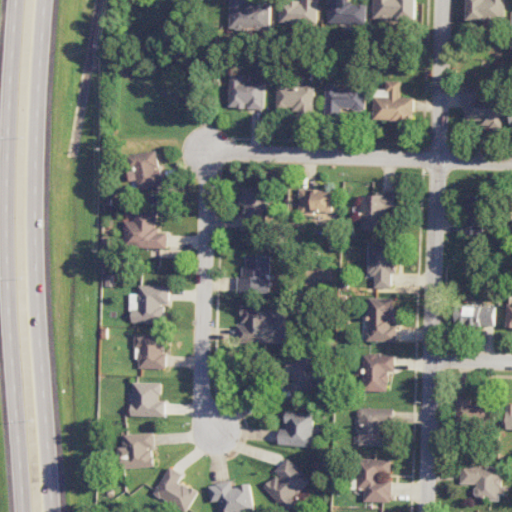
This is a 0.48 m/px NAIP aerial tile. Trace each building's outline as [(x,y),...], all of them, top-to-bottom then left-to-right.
[(271,29),(272,3),(248,2),(247,0),(232,0),(232,28),(271,29)] [(282,1),(281,23),(318,24),(318,0),(302,0),(302,1),(282,1)] [(367,24),(368,3),(349,2),(349,0),(328,0),(328,23),(367,24)] [(374,0),(374,19),(416,21),(416,0),(374,0)] [(467,0),(467,23),(505,24),(505,0),(467,0)] [(246,81),(246,75),(232,74),(231,107),(249,108),(249,109),(265,109),(266,81),(246,81)] [(374,121),(413,122),(413,97),(400,97),(401,81),(386,80),(386,89),(375,89),(374,121)] [(278,85),(278,107),(299,108),(299,119),(315,119),(315,86),(278,85)] [(327,86),(326,116),(342,116),(342,109),(366,110),(366,87),(327,86)] [(502,125),(502,97),(481,96),(481,86),(464,86),(463,124),(502,125)] [(130,181),(137,180),(138,188),(163,184),(161,168),(160,168),(157,150),(126,155),(130,181)] [(241,230),(269,230),(270,187),(241,187),(241,209),(242,209),(241,230)] [(300,213),(335,213),(335,190),(300,189),(300,213)] [(395,208),(395,193),(363,192),(362,230),(388,231),(388,208),(395,208)] [(485,234),(486,196),(465,196),(464,234),(485,234)] [(168,248),(168,232),(159,232),(159,211),(136,211),(136,221),(125,220),(125,248),(168,248)] [(370,274),(376,274),(376,287),(392,288),(393,273),(396,273),(396,243),(370,242),(370,274)] [(238,292),(271,293),(272,255),(246,255),(245,276),(239,276),(238,292)] [(132,294),(132,322),(166,323),(166,303),(171,304),(171,286),(140,285),(140,294),(132,294)] [(369,340),(398,341),(398,326),(394,326),(394,298),(370,297),(369,340)] [(286,305),(242,306),(243,324),(238,324),(238,343),(270,343),(270,316),(287,316),(286,305)] [(457,325),(496,326),(496,306),(457,305),(457,325)] [(167,368),(168,335),(136,334),(136,347),(141,347),(140,368),(167,368)] [(388,371),(395,371),(396,355),(366,354),(364,390),(388,391),(388,371)] [(296,395),(323,388),(315,357),(288,363),(296,395)] [(168,401),(162,400),(163,382),(135,382),(134,416),(167,416),(168,401)] [(456,423),(490,424),(491,402),(469,401),(469,394),(457,394),(456,423)] [(360,445),(384,445),(385,423),(394,424),(394,409),(361,408),(360,445)] [(281,444),(314,446),(316,413),(289,412),(288,429),(282,429),(281,444)] [(125,434),(125,446),(120,447),(122,469),(155,467),(154,448),(156,448),(155,433),(125,434)] [(311,481),(290,458),(276,471),(279,474),(265,487),(288,511),(298,502),(294,498),(311,481)] [(391,502),(392,459),(359,459),(358,489),(365,489),(364,502),(391,502)] [(188,511),(200,492),(181,481),(185,474),(171,466),(156,494),(188,511)] [(461,484),(476,484),(476,499),(502,499),(503,466),(462,466),(461,484)] [(252,484),(234,486),(233,481),(210,485),(213,502),(221,501),(222,511),(253,511),(256,511),(252,484)]
